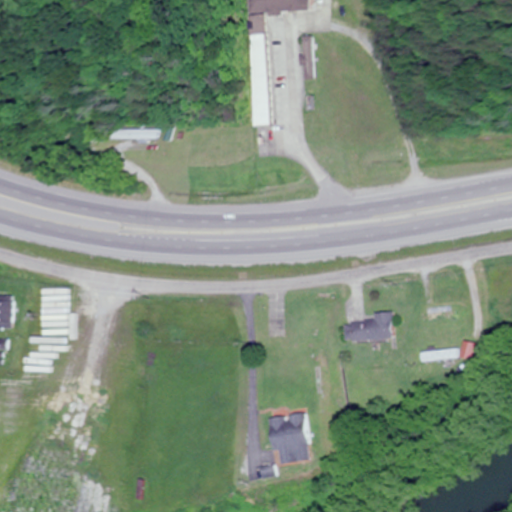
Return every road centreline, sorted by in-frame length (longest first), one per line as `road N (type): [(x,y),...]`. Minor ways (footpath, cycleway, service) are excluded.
road 1 (trunk): [(511,181),(389,205),(223,220),(114,211),(0,183)]
road 2 (residential): [(511,253),(290,290),(115,285),(0,256)]
road 3 (trunk): [(0,219),(104,243),(217,252),(329,245),(511,214)]
